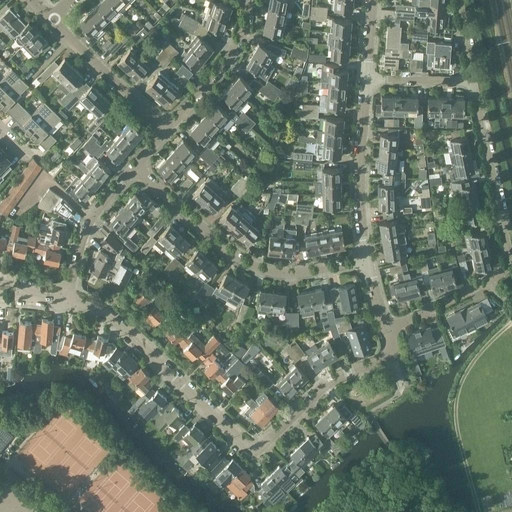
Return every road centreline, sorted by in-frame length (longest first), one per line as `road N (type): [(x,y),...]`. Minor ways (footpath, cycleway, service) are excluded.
road 1 (residential): [(65,301),(104,312),(250,447),(339,376),(384,359),(387,327)]
road 2 (residential): [(387,327),(490,280),(506,262),(471,80)]
road 3 (residential): [(367,259),(295,274),(250,267),(137,164)]
road 4 (residential): [(367,259),(359,174),(366,79)]
road 5 (residential): [(165,130),(51,19)]
road 6 (residential): [(165,130),(230,59),(251,0)]
road 7 (residential): [(65,301),(91,218),(137,164)]
